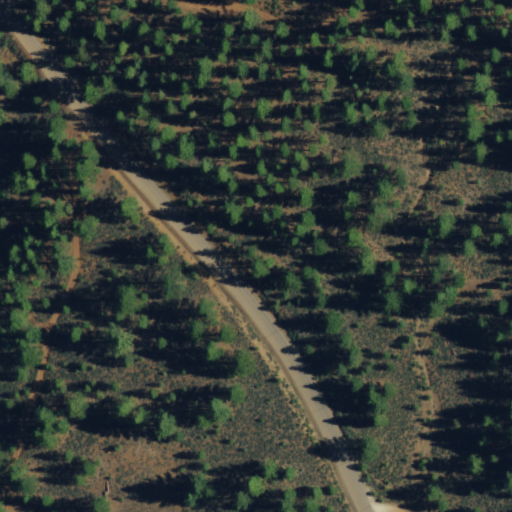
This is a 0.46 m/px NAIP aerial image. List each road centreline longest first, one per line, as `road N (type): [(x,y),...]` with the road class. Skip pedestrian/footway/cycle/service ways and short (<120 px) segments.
road 1 (tertiary): [(362,511),(270,335),(0,9)]
road 2 (track): [(65,94),(51,159),(67,183),(76,246),(45,361),(17,425),(9,511)]
